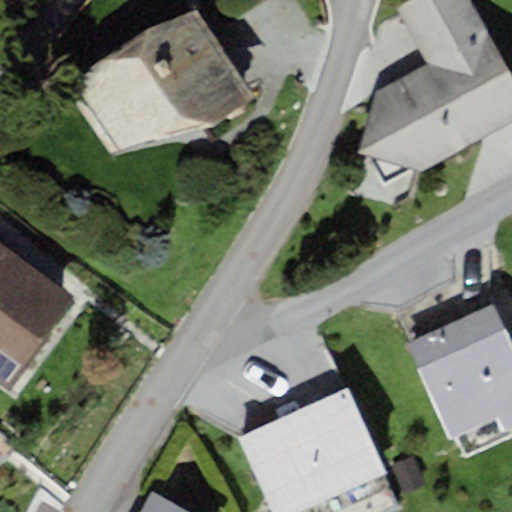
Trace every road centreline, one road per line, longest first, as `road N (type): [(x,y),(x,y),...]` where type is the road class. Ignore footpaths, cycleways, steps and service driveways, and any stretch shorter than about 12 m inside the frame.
road 1 (residential): [(349,0),(317,123),(211,320)]
road 2 (residential): [(211,320),(246,325),(511,194)]
road 3 (residential): [(211,320),(93,474),(75,511)]
